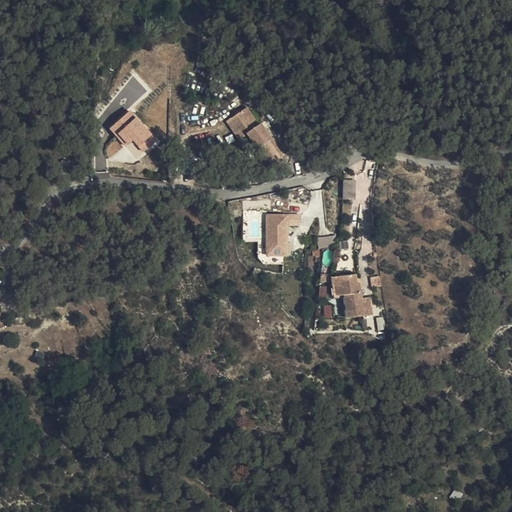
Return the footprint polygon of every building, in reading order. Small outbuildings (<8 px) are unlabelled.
[(244,110),(229,121),(236,132),(242,128),(246,133),(244,136),(254,150),(256,149),(268,166),(280,157),(273,147),(272,148),(267,141),(268,139),(258,124),(255,125),(244,110)] [(137,147),(149,134),(127,111),(108,129),(115,137),(117,134),(127,145),(132,141),(137,147)] [(117,134),(115,137),(125,147),(127,145),(117,134)] [(154,140),(149,134),(137,147),(142,152),(154,140)] [(60,170),(73,170),(73,158),(61,158),(60,170)] [(343,178),(344,198),(357,198),(356,178),(343,178)] [(301,224),(301,212),(265,213),(267,255),(290,254),(289,225),(301,224)] [(318,236),(319,247),(336,245),(335,234),(318,236)] [(351,276),(335,279),(336,289),(332,290),(334,300),(341,299),(345,320),(368,316),(366,299),(359,299),(356,285),(353,286),(351,276)] [(336,289),(335,279),(327,280),(330,300),(334,300),(332,290),(336,289)]
